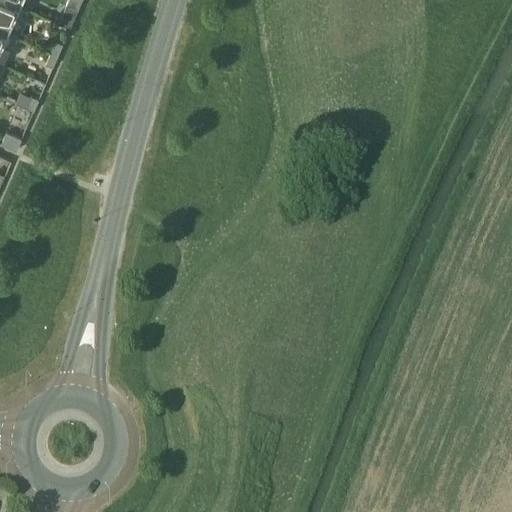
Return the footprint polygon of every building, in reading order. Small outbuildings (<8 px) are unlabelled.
[(0,0),(0,30),(7,34),(15,17),(10,15),(15,4),(19,6),(4,0),(0,0)] [(67,0),(65,6),(77,11),(82,0),(81,0),(67,0)] [(55,41),(50,52),(57,55),(62,44),(55,41)] [(46,63),(53,66),(57,55),(50,52),(46,63)] [(34,110),(39,99),(32,96),(26,106),(34,110)] [(1,143),(16,150),(21,138),(6,132),(1,143)]
